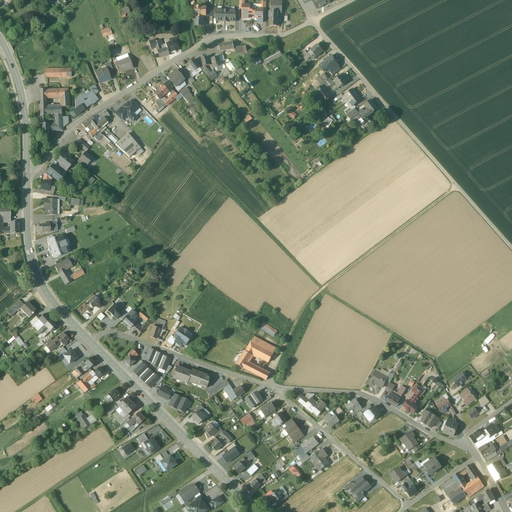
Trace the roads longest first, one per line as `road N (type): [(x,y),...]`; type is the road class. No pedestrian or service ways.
road 1 (residential): [(26,175),(79,120),(209,39),(283,35),(312,22)]
road 2 (residential): [(511,248),(312,22)]
road 3 (track): [(325,292),(156,118)]
road 4 (primary): [(257,511),(90,341)]
road 5 (residential): [(278,388),(361,394),(473,450)]
road 6 (residential): [(90,341),(121,335),(278,388)]
road 7 (primary): [(90,341),(35,276),(26,175)]
road 8 (residential): [(278,388),(408,505)]
road 9 (track): [(325,292),(460,189)]
road 10 (track): [(325,292),(436,361),(445,380)]
road 11 (primary): [(26,175),(24,110),(0,39)]
road 12 (track): [(117,444),(17,511)]
